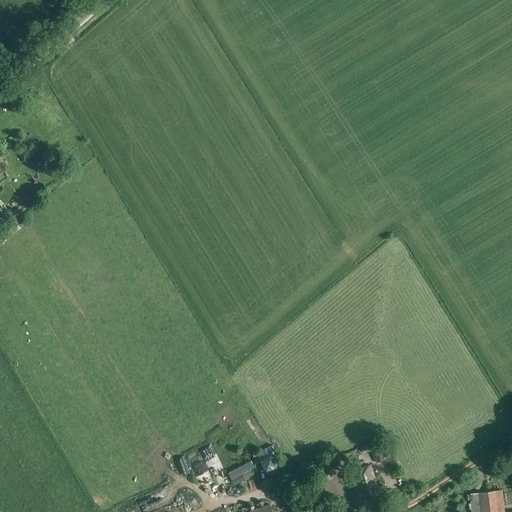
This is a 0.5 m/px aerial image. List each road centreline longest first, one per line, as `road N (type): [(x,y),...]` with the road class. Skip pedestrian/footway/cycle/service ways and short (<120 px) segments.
road 1 (track): [(380,511),(511,442)]
road 2 (unclassified): [(0,89),(103,0)]
